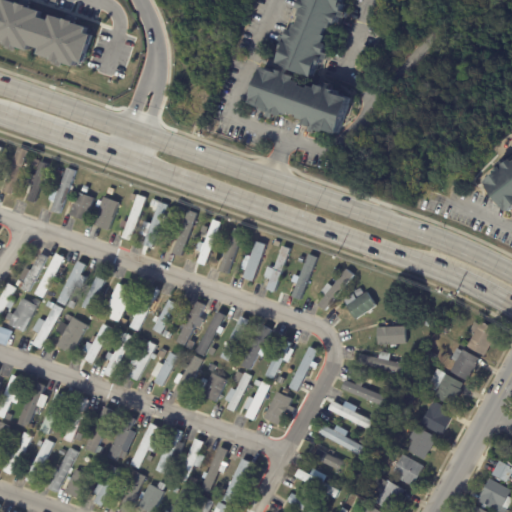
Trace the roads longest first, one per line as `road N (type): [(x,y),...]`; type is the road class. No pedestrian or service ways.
road 1 (residential): [(0,217),(328,333),(337,360),(254,511)]
road 2 (secondary): [(511,271),(0,86)]
road 3 (secondary): [(129,161),(445,274)]
road 4 (residential): [(0,350),(288,451)]
road 5 (tertiary): [(511,368),(434,511)]
